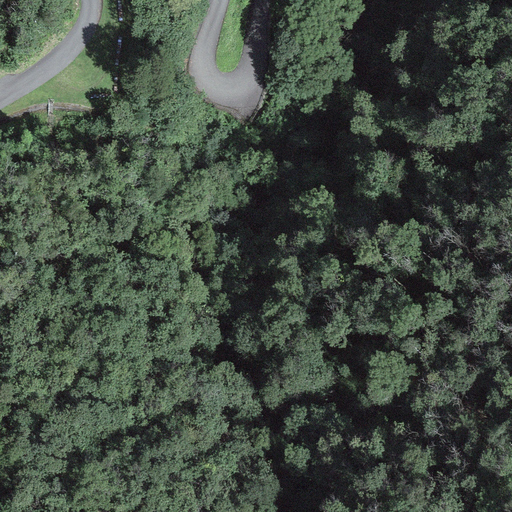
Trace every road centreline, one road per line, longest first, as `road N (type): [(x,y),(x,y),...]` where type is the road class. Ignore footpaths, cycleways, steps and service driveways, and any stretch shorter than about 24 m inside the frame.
road 1 (residential): [(261,0),(249,78),(230,90),(200,72),(219,0)]
road 2 (residential): [(89,0),(74,42),(0,93)]
